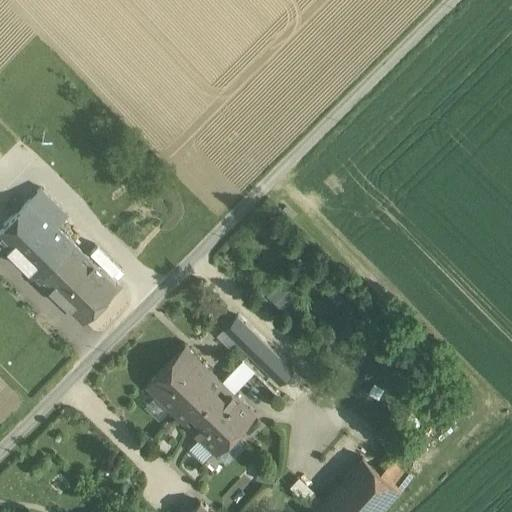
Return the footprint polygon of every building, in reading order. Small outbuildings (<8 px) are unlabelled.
[(68,212),(40,185),(29,196),(58,223),(68,212)] [(58,223),(29,196),(0,226),(0,238),(49,286),(85,250),(58,223)] [(119,283),(85,250),(49,286),(84,320),(119,283)] [(281,279),(266,295),(282,311),(298,294),(281,279)] [(293,371),(237,315),(224,329),(279,384),(293,371)] [(185,345),(146,385),(172,410),(211,370),(185,345)] [(194,431),(233,391),(211,370),(172,410),(194,431)] [(233,391),(194,431),(216,452),(255,413),(233,391)] [(380,473),(362,457),(323,501),(315,510),(317,511),(380,511),(399,491),(380,473)] [(413,476),(394,459),(380,473),(399,491),(413,476)] [(323,501),(314,493),(306,502),(315,510),(323,501)] [(211,511),(200,501),(189,511),(211,511)]
